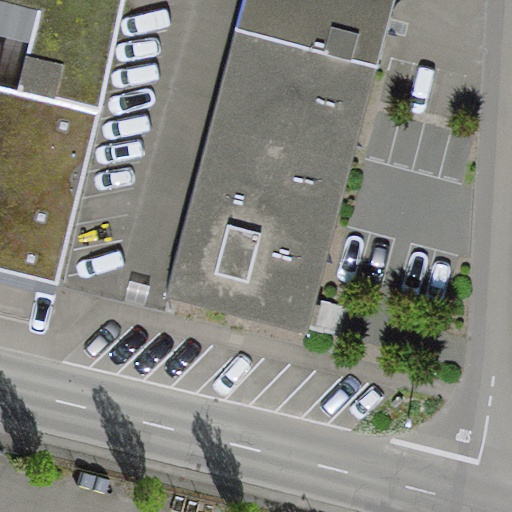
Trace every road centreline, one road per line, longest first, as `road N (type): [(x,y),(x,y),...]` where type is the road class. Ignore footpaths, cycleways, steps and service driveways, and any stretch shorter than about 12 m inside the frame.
road 1 (tertiary): [(484,511),(0,387)]
road 2 (residential): [(484,511),(511,67)]
